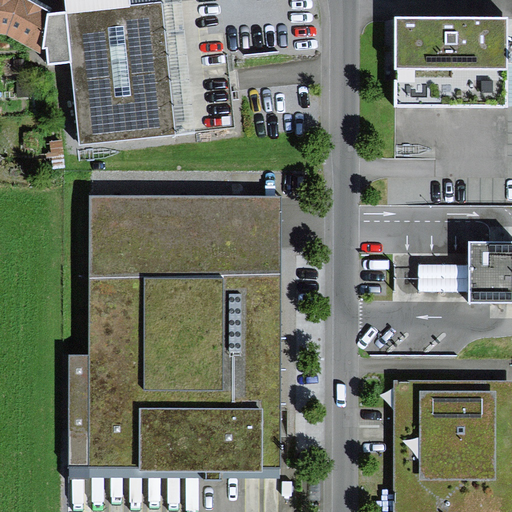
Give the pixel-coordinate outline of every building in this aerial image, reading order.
[(65,0),(67,9),(53,10),(54,8),(40,0),(0,0),(0,29),(11,32),(47,52),(49,65),(73,62),(83,144),(236,126),(228,53),(171,60),(163,0),(145,0),(135,1),(134,0),(65,0)] [(507,17),(394,18),(395,108),(508,107),(507,17)] [(86,358),(64,359),(64,438),(86,438),(86,472),(277,471),(276,201),(85,202),(86,358)] [(419,289),(473,289),(473,301),(511,301),(511,239),(473,239),(473,260),(419,260),(419,289)] [(511,511),(511,377),(396,378),(396,511),(511,511)]
